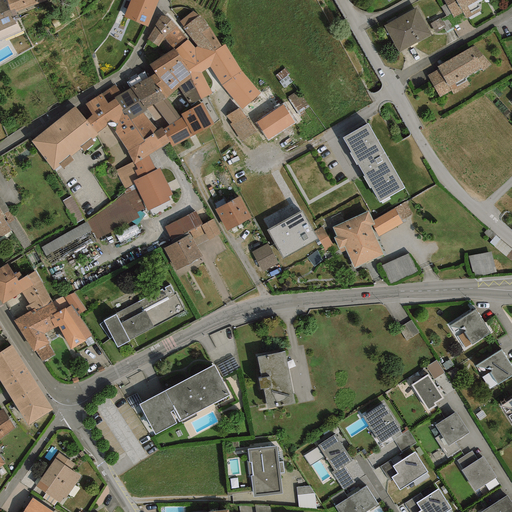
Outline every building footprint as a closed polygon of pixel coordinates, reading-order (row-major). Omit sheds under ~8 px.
[(5,0),(0,0),(0,30),(16,24),(14,20),(19,19),(16,13),(14,9),(10,11),(5,0)] [(5,0),(10,11),(14,9),(16,13),(46,0),(5,0)] [(130,0),(123,17),(147,27),(158,0),(130,0)] [(443,0),(453,18),(462,13),(466,19),(480,11),(475,2),(478,0),(443,0)] [(416,8),(384,25),(398,52),(431,35),(416,8)] [(192,12),(179,21),(184,27),(198,16),(192,12)] [(184,27),(182,28),(197,46),(215,53),(214,51),(221,47),(209,27),(199,15),(198,16),(184,27)] [(155,26),(147,39),(158,47),(164,37),(176,27),(167,16),(161,16),(154,26),(155,26)] [(173,48),(175,50),(187,40),(176,27),(164,37),(173,48)] [(197,46),(194,47),(187,40),(175,50),(188,71),(215,53),(197,46)] [(241,71),(225,44),(221,47),(214,51),(215,53),(209,67),(222,85),(241,71)] [(474,45),(437,67),(438,69),(427,75),(439,97),(451,91),(453,94),(469,85),(465,77),(480,69),(482,71),(490,65),(474,45)] [(178,87),(191,77),(188,71),(175,50),(173,48),(149,64),(155,74),(160,81),(155,84),(165,99),(178,87)] [(201,99),(211,94),(201,72),(209,67),(215,53),(188,71),(191,77),(201,99)] [(144,71),(126,82),(130,88),(145,108),(146,108),(153,104),(165,99),(155,84),(160,81),(155,74),(147,78),(144,71)] [(241,71),(222,85),(241,109),(259,93),(241,71)] [(178,87),(190,106),(201,99),(191,77),(178,87)] [(120,94),(114,85),(100,94),(107,104),(115,99),(114,98),(120,94)] [(143,113),(147,110),(146,108),(145,108),(130,88),(120,94),(114,98),(115,99),(123,111),(130,120),(143,113)] [(301,90),(283,96),(291,118),(301,114),(299,108),(306,106),(301,90)] [(100,94),(85,104),(91,115),(86,120),(97,133),(107,126),(106,123),(110,120),(117,125),(123,111),(115,99),(107,104),(100,94)] [(169,125),(180,118),(165,99),(153,104),(169,125)] [(202,103),(180,114),(182,117),(192,136),(213,124),(202,103)] [(74,106),(31,141),(53,170),(59,165),(62,169),(73,161),(69,156),(81,148),(84,151),(94,143),(92,140),(98,135),(97,133),(86,120),(74,106)] [(282,106),(257,122),(268,139),(293,122),(282,106)] [(255,132),(238,108),(226,116),(231,123),(229,124),(241,141),(255,132)] [(115,132),(127,151),(133,162),(134,164),(148,155),(169,142),(162,130),(161,128),(157,130),(143,113),(130,120),(123,111),(117,125),(115,132)] [(169,142),(172,147),(192,136),(182,117),(180,118),(169,125),(162,130),(169,142)] [(368,123),(343,138),(379,202),(404,188),(368,123)] [(155,170),(148,155),(134,164),(137,169),(134,171),(138,178),(155,170)] [(115,171),(125,188),(132,185),(134,184),(132,181),(138,178),(134,171),(137,169),(134,164),(133,162),(115,171)] [(168,197),(172,195),(159,168),(155,170),(138,178),(132,181),(134,184),(146,208),(147,211),(170,200),(168,197)] [(124,192),(87,222),(96,239),(139,218),(137,212),(146,208),(134,184),(132,185),(124,192)] [(239,196),(215,209),(226,231),(251,218),(239,196)] [(401,220),(412,214),(405,202),(394,208),(401,220)] [(401,220),(394,208),(373,221),(374,224),(372,225),(378,236),(402,223),(401,220)] [(0,209),(0,237),(11,230),(4,219),(5,218),(0,209)] [(267,230),(283,258),(317,239),(301,211),(267,230)] [(339,249),(344,247),(354,268),(383,255),(370,226),(372,225),(374,224),(373,221),(368,211),(332,227),(336,237),(334,238),(339,249)] [(220,234),(212,219),(200,226),(208,240),(220,234)] [(87,222),(41,247),(50,264),(96,239),(87,222)] [(333,245),(322,225),(314,230),(325,250),(333,245)] [(489,243),(511,262),(511,248),(488,228),(484,233),(492,240),(489,243)] [(189,234),(163,249),(176,271),(186,265),(187,266),(192,263),(191,262),(202,256),(189,234)] [(277,264),(267,244),(252,252),(262,272),(277,264)] [(490,251),(468,257),(473,277),(495,272),(490,251)] [(407,253),(380,266),(389,285),(416,272),(407,253)] [(7,264),(0,267),(0,302),(1,304),(21,292),(29,305),(25,307),(28,312),(34,308),(36,312),(52,302),(34,272),(27,276),(18,281),(7,264)] [(170,285),(102,320),(118,347),(184,311),(170,285)] [(28,312),(14,320),(33,352),(35,350),(42,362),(54,355),(48,344),(49,343),(43,334),(57,326),(71,350),(86,341),(85,339),(91,336),(79,315),(77,316),(71,306),(68,307),(62,296),(52,302),(36,312),(34,308),(28,312)] [(475,310),(449,326),(464,330),(465,331),(463,332),(471,344),(471,345),(490,333),(475,310)] [(411,321),(399,328),(406,340),(418,333),(411,321)] [(458,336),(465,348),(471,344),(463,332),(458,336)] [(12,345),(0,352),(0,381),(0,382),(25,367),(12,345)] [(511,375),(511,366),(501,350),(475,366),(490,370),(491,372),(490,372),(497,384),(497,385),(511,375)] [(285,352),(257,358),(261,378),(258,379),(260,390),(263,389),(267,409),(295,403),(285,352)] [(233,357),(217,366),(223,377),(239,368),(233,357)] [(442,365),(447,373),(455,368),(449,359),(442,365)] [(425,367),(434,379),(444,373),(436,360),(425,367)] [(213,365),(139,405),(155,435),(229,394),(213,365)] [(38,387),(25,367),(0,382),(13,403),(38,387)] [(482,377),(489,389),(497,384),(490,372),(482,377)] [(428,374),(411,385),(427,411),(436,406),(434,403),(443,398),(428,374)] [(52,410),(38,387),(13,403),(27,425),(52,410)] [(511,399),(500,407),(511,409),(511,399)] [(382,403),(362,416),(381,444),(401,431),(382,403)] [(0,466),(5,463),(0,456),(0,438),(15,428),(1,409),(0,409),(0,466)] [(485,416),(481,410),(475,415),(479,420),(485,416)] [(455,412),(434,425),(448,446),(469,433),(455,412)] [(352,461),(334,434),(317,445),(333,471),(331,472),(343,490),(354,483),(344,466),(352,461)] [(253,497),(282,494),(279,474),(284,473),(283,462),(278,463),(276,446),(247,449),(253,497)] [(471,451),(456,461),(462,469),(477,460),(471,451)] [(393,465),(392,466),(397,473),(391,478),(392,479),(399,490),(428,472),(415,452),(393,465)] [(75,464),(59,453),(33,491),(54,506),(56,502),(59,503),(63,498),(65,500),(81,477),(71,470),(75,464)] [(496,478),(482,456),(477,460),(462,469),(461,470),(474,491),(496,478)] [(393,465),(390,460),(380,467),(389,481),(392,479),(391,478),(397,473),(392,466),(393,465)] [(298,507),(316,509),(314,493),(309,486),(296,487),(298,507)] [(334,506),(338,511),(365,511),(366,511),(377,504),(366,487),(348,498),(334,506)] [(446,511),(451,509),(438,489),(423,498),(416,503),(421,510),(417,511),(446,511)] [(343,490),(330,498),(334,506),(348,498),(343,490)] [(417,511),(421,510),(416,503),(423,498),(420,493),(404,503),(409,511),(417,511)] [(511,511),(511,504),(507,496),(480,511),(511,511)] [(53,511),(32,498),(22,511),(53,511)]
